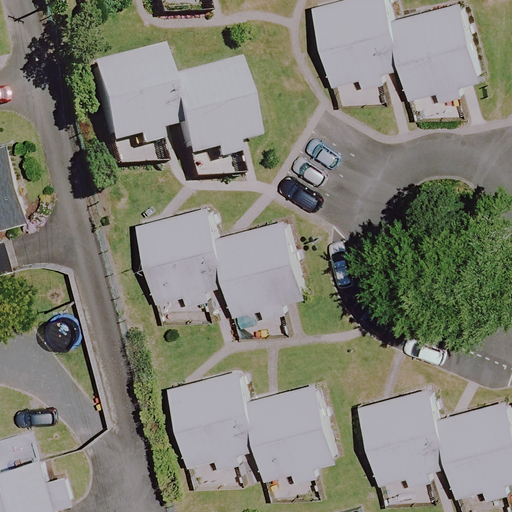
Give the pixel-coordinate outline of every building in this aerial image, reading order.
[(404,66),(391,24),(384,0),(349,0),(310,12),(332,87),(356,80),(359,93),(381,86),(377,74),(398,68),(404,66)] [(404,66),(414,102),(435,96),(437,105),(462,98),(460,89),(476,84),(452,6),(391,24),(404,66)] [(177,124),(166,80),(158,49),(87,67),(106,143),(134,135),(137,149),(158,144),(154,130),(164,128),(177,124)] [(177,124),(187,163),(209,158),(211,163),(234,157),(232,150),(255,144),(243,96),(235,62),(166,80),(177,124)] [(24,221),(4,148),(0,149),(0,275),(13,272),(1,227),(24,221)] [(228,285),(216,242),(207,209),(134,229),(154,304),(223,286),(228,285)] [(228,285),(236,316),(259,310),(262,321),(289,314),(286,303),(305,298),(285,224),(216,242),(228,285)] [(259,450),(246,404),(238,372),(167,391),(188,469),(210,463),(213,474),(238,468),(235,456),(253,451),(259,450)] [(259,450),(267,481),(290,475),(293,486),(316,480),(313,471),(338,464),(328,427),(317,385),(246,404),(259,450)] [(449,467),(436,420),(428,389),(357,408),(378,486),(404,479),(408,492),(431,486),(428,473),(442,469),(449,467)] [(449,467),(458,500),(481,494),(484,503),(507,497),(504,487),(511,484),(511,427),(505,402),(436,420),(449,467)] [(0,511),(57,511),(56,507),(73,503),(68,481),(49,486),(38,446),(0,456),(0,511)]
